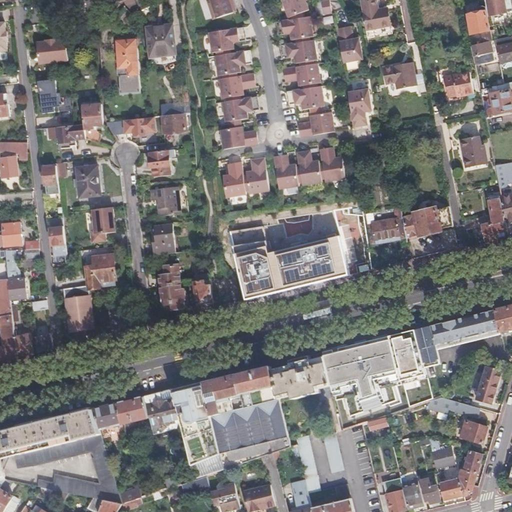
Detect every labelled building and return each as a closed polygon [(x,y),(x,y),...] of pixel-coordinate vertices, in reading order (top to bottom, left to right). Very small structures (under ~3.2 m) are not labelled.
[(210,0),(207,1),(213,19),(236,11),(232,0),(210,0)] [(308,9),(304,0),(281,0),(289,17),(292,16),(293,19),(304,17),(301,12),(308,9)] [(327,0),(321,0),(323,13),(330,12),(327,0)] [(358,0),(364,29),(389,24),(385,8),(377,9),(374,0),(358,0)] [(511,7),(510,0),(485,0),(486,5),(504,2),(505,9),(511,7)] [(489,31),(485,8),(482,7),(478,7),(476,11),(477,13),(467,15),(471,35),(489,31)] [(308,16),(304,17),(293,19),(275,22),(278,36),(288,35),(289,40),(293,39),(294,42),(308,39),(308,37),(311,36),(308,16)] [(176,60),(171,24),(147,27),(151,63),(176,60)] [(349,26),(335,28),(341,55),(342,62),(361,58),(357,38),(352,39),(349,26)] [(246,41),(244,27),(209,32),(212,52),(215,52),(216,54),(231,52),(230,49),(234,49),(233,43),(246,41)] [(112,41),(118,93),(138,91),(131,38),(112,41)] [(67,61),(65,48),(59,40),(55,41),(55,39),(45,40),(44,42),(35,42),(38,64),(67,61)] [(315,59),(312,39),(308,39),(294,42),(281,44),(281,45),(279,45),(282,59),(292,57),(293,63),(297,62),(297,65),(312,63),(311,59),(315,59)] [(471,46),(475,65),(480,64),(479,56),(492,53),(490,42),(471,46)] [(507,47),(496,49),(500,65),(511,62),(511,48),(508,49),(507,47)] [(249,49),(231,52),(216,54),(214,55),(218,75),(221,75),(222,78),(236,75),(235,73),(240,72),(239,66),(251,63),(249,49)] [(316,62),(312,63),(297,65),(284,67),(284,69),(283,69),(286,82),(297,80),(297,86),(301,85),(302,88),(316,86),(315,83),(319,82),(316,62)] [(416,86),(412,62),(382,69),(386,84),(395,82),(397,90),(416,86)] [(475,93),(470,72),(445,76),(449,97),(458,95),(457,92),(464,91),(465,94),(475,93)] [(253,73),(236,75),(222,78),(218,78),(221,98),(225,98),(226,101),(240,98),(239,95),(244,95),(243,89),(255,86),(253,73)] [(57,92),(55,79),(38,81),(42,113),(58,111),(57,106),(60,106),(58,92),(57,92)] [(308,111),(321,109),(320,105),(323,105),(320,85),(316,86),(302,88),(288,90),(287,92),(289,104),(300,102),(301,109),(308,108),(308,111)] [(352,125),(366,122),(364,111),(371,109),(366,87),(347,91),(352,125)] [(481,97),(484,114),(485,117),(511,111),(511,102),(510,91),(481,97)] [(0,93),(0,116),(9,116),(6,93),(0,93)] [(228,120),(229,124),(241,122),(240,118),(247,117),(247,112),(258,110),(256,96),(240,98),(226,101),(222,101),(224,120),(228,120)] [(161,115),(184,112),(189,111),(188,102),(160,106),(161,115)] [(85,137),(97,141),(101,131),(95,128),(94,124),(103,123),(100,104),(81,106),(83,123),(85,137)] [(57,126),(74,124),(72,109),(63,110),(63,117),(57,117),(57,126)] [(300,136),(332,131),(329,111),(321,112),(321,109),(308,111),(309,114),(308,115),(309,121),(298,123),(299,131),(300,136)] [(161,115),(163,133),(187,130),(184,112),(161,115)] [(105,121),(112,133),(134,130),(134,134),(156,131),(155,116),(105,121)] [(221,129),(223,148),(258,143),(256,129),(243,131),(242,126),(241,126),(241,122),(229,124),(229,128),(221,129)] [(57,126),(47,127),(48,138),(58,137),(59,148),(70,148),(70,145),(69,138),(76,137),(85,137),(83,123),(74,124),(57,126)] [(209,154),(219,153),(222,149),(223,148),(221,129),(229,128),(229,124),(219,125),(218,123),(205,125),(209,154)] [(467,167),(486,163),(482,144),(479,145),(477,136),(462,139),(467,167)] [(0,151),(28,151),(27,143),(0,143),(0,151)] [(325,176),(326,179),(344,177),(341,155),(336,156),(334,146),(320,148),(323,162),(325,176)] [(491,147),(493,160),(502,159),(499,146),(491,147)] [(167,150),(149,152),(149,156),(145,157),(146,160),(149,160),(150,167),(168,165),(167,150)] [(310,150),(297,152),(299,165),(302,180),(302,183),(322,180),(322,177),(325,176),(323,162),(319,162),(318,159),(311,160),(310,150)] [(286,154),(274,155),(279,187),(298,184),(298,181),(302,180),(299,165),(296,166),(295,163),(288,164),(286,154)] [(3,178),(19,176),(15,157),(0,159),(0,163),(0,164),(0,173),(2,174),(3,178)] [(243,175),(245,190),(249,190),(250,193),(270,189),(264,157),(252,159),(254,169),(246,171),(247,174),(243,175)] [(493,160),(496,172),(503,171),(505,183),(511,181),(511,166),(510,157),(502,159),(493,160)] [(243,175),(242,171),(241,161),(232,162),(227,163),(229,173),(222,175),(226,197),(246,193),(245,190),(243,175)] [(64,174),(62,162),(55,163),(57,175),(64,174)] [(46,195),(59,193),(57,175),(55,163),(43,164),(43,170),(46,195)] [(356,164),(357,172),(365,171),(363,163),(356,164)] [(101,194),(97,165),(77,168),(78,177),(75,177),(75,186),(79,186),(80,197),(101,194)] [(501,198),(508,235),(511,233),(511,181),(505,183),(503,171),(496,172),(501,198)] [(181,212),(178,186),(150,190),(151,200),(158,199),(159,215),(181,212)] [(482,222),(484,225),(481,226),(484,241),(508,235),(501,198),(488,202),(492,219),(482,222)] [(364,213),(369,244),(376,243),(376,239),(397,235),(398,238),(406,237),(402,219),(399,206),(392,207),(394,219),(373,223),(371,212),(364,213)] [(104,233),(115,232),(112,207),(92,209),(94,230),(90,230),(92,242),(105,240),(104,233)] [(402,219),(406,237),(416,235),(417,237),(439,231),(438,229),(452,226),(448,207),(434,211),(434,209),(412,214),(413,216),(402,219)] [(49,219),(50,226),(63,225),(62,217),(49,219)] [(0,247),(22,244),(19,223),(2,225),(3,233),(0,233),(0,247)] [(153,225),(157,255),(176,253),(173,223),(153,225)] [(53,256),(66,254),(63,225),(50,226),(53,256)] [(263,227),(231,232),(247,300),(351,273),(341,237),(270,254),(263,227)] [(27,250),(38,249),(37,240),(26,241),(27,250)] [(398,246),(401,261),(410,259),(407,244),(398,246)] [(27,250),(25,250),(26,259),(39,258),(38,249),(27,250)] [(5,259),(8,280),(10,299),(27,297),(25,278),(18,279),(17,272),(13,272),(11,252),(5,253),(4,254),(5,259)] [(88,289),(99,288),(115,286),(112,256),(90,258),(90,261),(85,261),(86,267),(85,268),(87,285),(88,289)] [(159,274),(160,285),(177,283),(180,282),(178,264),(165,265),(166,274),(159,274)] [(209,279),(193,281),(192,281),(193,294),(192,295),(193,303),(203,302),(203,306),(210,306),(209,301),(212,301),(211,293),(209,279)] [(0,361),(4,360),(18,357),(16,344),(15,335),(14,328),(13,317),(11,304),(10,299),(8,280),(0,280),(0,325),(3,346),(2,346),(0,346),(0,361)] [(174,308),(176,317),(182,315),(181,307),(184,307),(182,298),(183,297),(180,287),(178,287),(177,283),(160,285),(162,304),(169,303),(169,309),(174,308)] [(87,285),(63,288),(68,331),(94,327),(91,297),(89,297),(88,289),(87,285)] [(212,301),(213,308),(219,307),(217,292),(211,293),(212,301)] [(31,301),(32,309),(47,307),(46,299),(31,301)] [(511,305),(496,309),(501,332),(511,328),(511,305)] [(439,324),(418,329),(427,368),(442,364),(439,349),(502,333),(501,332),(496,309),(439,324)] [(340,349),(326,352),(327,357),(334,386),(337,400),(343,398),(346,412),(349,411),(350,414),(396,399),(393,387),(403,384),(402,381),(428,374),(427,368),(418,329),(391,335),(349,346),(340,349)] [(16,344),(18,357),(32,353),(30,334),(29,334),(28,330),(20,330),(20,334),(15,335),(16,344)] [(35,336),(37,352),(52,348),(50,334),(35,336)] [(293,365),(274,371),(280,398),(293,394),(295,401),(321,394),(320,388),(329,385),(330,387),(334,386),(327,357),(313,361),(311,356),(292,361),(293,365)] [(206,383),(203,383),(225,470),(231,468),(271,455),(274,454),(292,447),(280,398),(274,371),(272,366),(206,383)] [(502,371),(486,366),(477,399),(492,404),(502,371)] [(203,383),(173,391),(181,421),(183,426),(196,480),(207,476),(225,470),(203,383)] [(149,397),(146,398),(151,419),(155,433),(156,436),(171,432),(170,429),(169,423),(181,421),(173,391),(149,397)] [(446,395),(434,399),(436,407),(448,410),(449,407),(478,415),(481,405),(446,395)] [(146,398),(118,405),(122,423),(123,426),(151,419),(146,398)] [(118,405),(95,410),(100,429),(122,423),(118,405)] [(9,432),(0,434),(0,477),(9,480),(4,459),(19,454),(23,469),(44,467),(97,454),(98,459),(96,460),(103,484),(59,474),(57,483),(42,480),(41,487),(43,488),(56,490),(70,493),(94,498),(124,504),(122,497),(100,429),(95,410),(9,432)] [(386,416),(376,419),(369,421),(371,430),(382,428),(383,432),(389,431),(386,416)] [(183,426),(181,421),(169,423),(170,429),(183,426)] [(487,428),(466,421),(461,437),(482,444),(487,428)] [(336,432),(324,435),(333,474),(345,471),(336,432)] [(156,436),(155,433),(149,435),(153,449),(159,448),(156,436)] [(297,439),(298,445),(306,479),(310,494),(322,490),(309,436),(297,439)] [(430,440),(431,445),(436,468),(455,464),(451,448),(438,451),(437,440),(429,438),(430,440)] [(473,489),(483,454),(468,450),(466,453),(465,452),(463,456),(467,457),(466,463),(464,462),(460,478),(440,483),(444,501),(469,495),(473,489)] [(384,472),(374,474),(377,486),(387,484),(384,472)] [(207,476),(196,480),(188,482),(190,491),(210,485),(207,476)] [(0,477),(0,494),(9,480),(0,477)] [(171,479),(166,480),(168,489),(179,486),(177,481),(172,482),(171,479)] [(310,494),(306,479),(291,483),(297,511),(295,511),(314,511),(313,508),(310,494)] [(9,480),(0,494),(0,511),(14,511),(20,504),(13,500),(15,496),(9,492),(15,481),(9,480)] [(405,494),(408,509),(424,506),(418,481),(410,483),(412,492),(405,494)] [(429,481),(421,483),(426,502),(430,500),(431,504),(441,502),(438,487),(431,489),(429,481)] [(190,491),(188,482),(182,485),(185,497),(211,490),(210,485),(190,491)] [(227,511),(241,509),(234,483),(229,485),(226,489),(212,493),(215,506),(221,505),(222,511),(227,511)] [(313,508),(314,511),(355,511),(352,498),(346,500),(339,501),(337,497),(345,495),(351,494),(349,484),(336,487),(337,493),(332,495),(333,503),(313,508)] [(252,511),(275,507),(271,486),(243,492),(247,511),(252,511)] [(56,490),(43,488),(40,493),(50,499),(56,490)] [(56,490),(50,499),(65,502),(70,493),(56,490)] [(390,511),(397,511),(408,509),(405,494),(404,490),(390,494),(387,494),(390,511)] [(140,491),(122,497),(124,504),(142,498),(140,491)] [(162,491),(154,494),(156,500),(163,498),(162,491)] [(118,511),(119,511),(124,504),(94,498),(88,509),(95,511),(118,511)] [(142,498),(124,504),(125,510),(144,504),(142,498)] [(30,502),(23,511),(42,511),(43,510),(30,502)]
